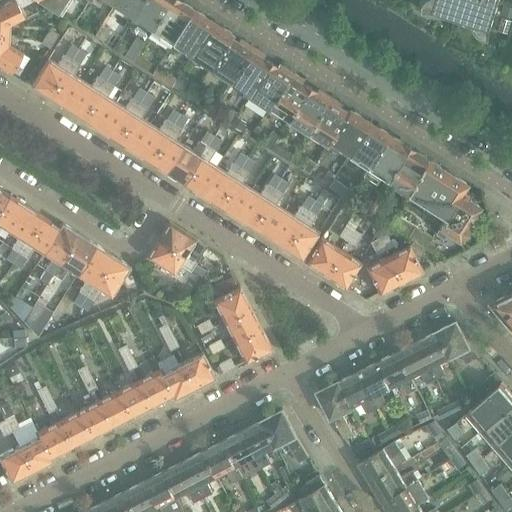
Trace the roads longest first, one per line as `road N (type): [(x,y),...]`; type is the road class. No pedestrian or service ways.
road 1 (residential): [(18,511),(285,376)]
road 2 (tertiary): [(511,157),(260,0)]
road 3 (residential): [(357,339),(338,315),(163,198)]
road 4 (residential): [(0,170),(125,251),(163,198)]
road 5 (residential): [(163,198),(0,92)]
road 6 (residential): [(370,511),(285,376)]
